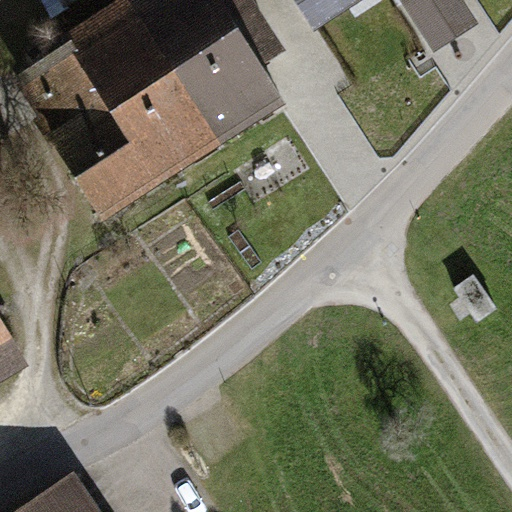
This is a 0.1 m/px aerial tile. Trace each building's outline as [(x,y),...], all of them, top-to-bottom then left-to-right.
[(40,0),(60,32),(114,0),(40,0)] [(221,0),(156,0),(141,9),(232,159),(295,121),(221,0)] [(293,0),(315,33),(365,0),(293,0)] [(409,0),(403,3),(436,62),(483,36),(462,0),(409,0)] [(110,232),(232,159),(141,9),(76,49),(80,57),(24,91),(110,232)] [(499,308),(475,273),(454,288),(478,322),(499,308)] [(0,370),(23,358),(0,316),(0,370)] [(100,511),(82,486),(45,511),(100,511)]
